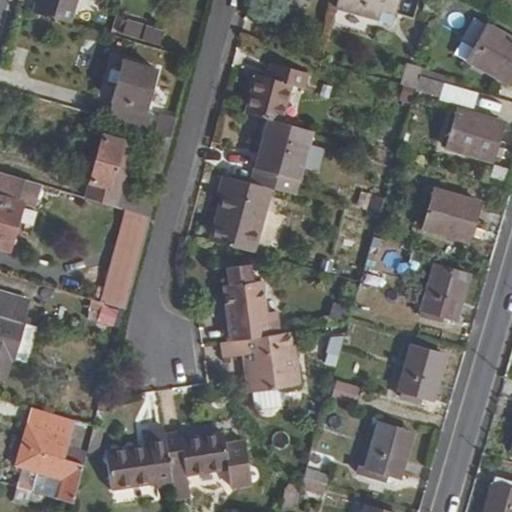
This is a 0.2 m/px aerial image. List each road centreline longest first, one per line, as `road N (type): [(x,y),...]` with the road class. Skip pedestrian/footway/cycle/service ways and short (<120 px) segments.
road 1 (residential): [(155,353),(148,303),(226,0)]
road 2 (residential): [(511,279),(445,511)]
